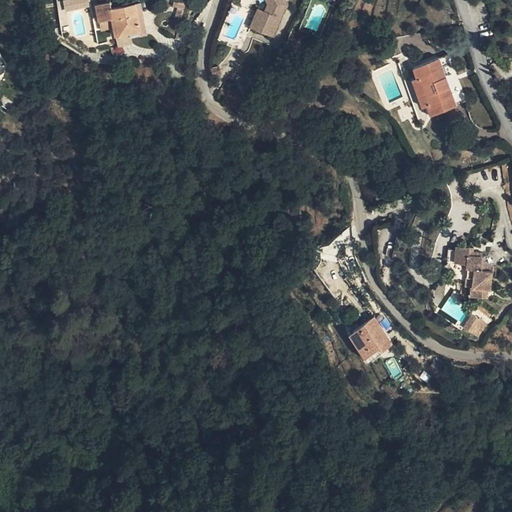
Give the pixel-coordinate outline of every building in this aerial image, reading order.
[(87,0),(62,0),(64,10),(88,8),(87,0)] [(177,7),(175,17),(181,18),(185,0),(173,0),(172,6),(177,7)] [(287,3),(285,0),(265,0),(267,3),(264,9),(256,29),(273,37),(287,3)] [(95,4),(96,7),(99,21),(112,18),(115,17),(119,34),(140,30),(138,21),(135,21),(134,14),(136,13),(134,3),(111,7),(111,4),(110,1),(95,4)] [(139,2),(134,3),(136,13),(138,21),(140,30),(141,34),(145,33),(139,2)] [(250,27),(256,29),(264,9),(258,6),(250,27)] [(428,104),(431,114),(457,105),(450,86),(448,87),(444,78),(446,76),(440,58),(414,67),(418,78),(421,77),(430,103),(428,104)] [(427,116),(431,114),(428,104),(430,103),(421,77),(418,78),(414,80),(427,116)] [(402,110),(402,113),(403,117),(407,118),(410,117),(411,113),(409,110),(406,108),(402,110)] [(410,161),(405,152),(397,157),(396,154),(393,156),(394,158),(392,160),(397,169),(410,161)] [(457,249),(449,249),(448,262),(469,264),(468,277),(475,277),(474,286),(472,286),(472,295),(488,297),(489,288),(492,288),(494,270),(482,269),(483,252),(475,251),(470,251),(471,247),(458,246),(457,249)] [(481,336),(486,320),(468,315),(464,331),(481,336)] [(372,326),(379,322),(375,316),(368,320),(372,326)] [(354,329),(372,356),(393,343),(379,322),(372,326),(368,320),(354,329)] [(369,358),(372,356),(354,329),(351,331),(369,358)]
